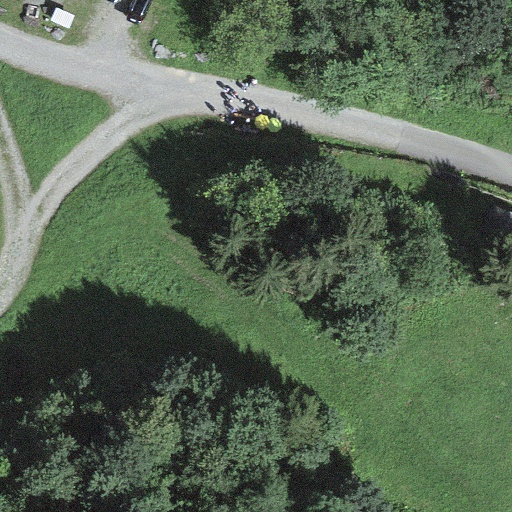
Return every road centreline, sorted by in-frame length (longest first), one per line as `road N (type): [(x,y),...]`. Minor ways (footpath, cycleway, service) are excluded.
road 1 (track): [(182,91),(294,107),(511,169)]
road 2 (track): [(0,287),(67,175),(105,138),(182,91)]
road 3 (track): [(182,91),(54,63),(0,42)]
